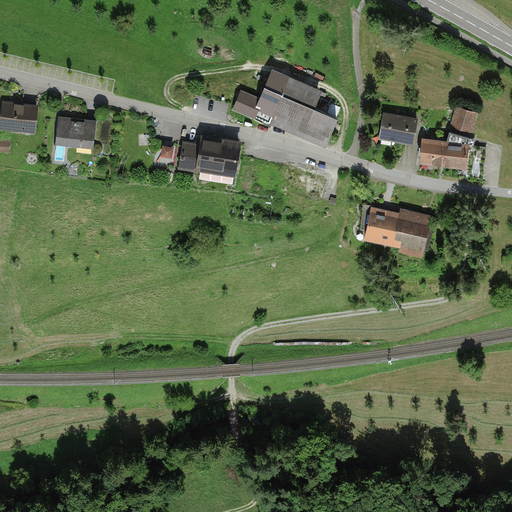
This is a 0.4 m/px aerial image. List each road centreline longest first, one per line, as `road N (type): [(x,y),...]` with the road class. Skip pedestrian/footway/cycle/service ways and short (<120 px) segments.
road 1 (unclassified): [(511,194),(417,181),(0,73)]
road 2 (track): [(473,190),(465,274),(453,296),(276,323),(235,343),(236,438),(249,483),(272,511)]
